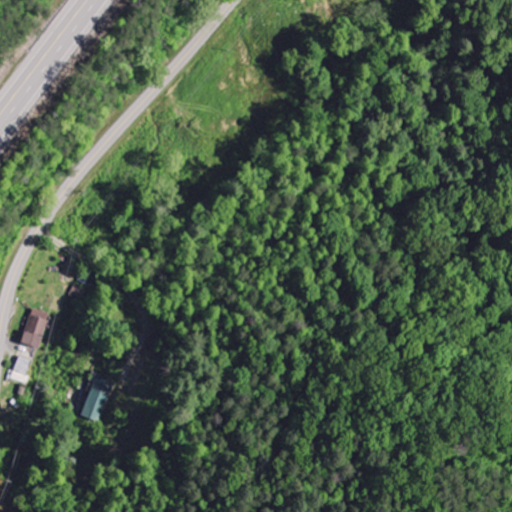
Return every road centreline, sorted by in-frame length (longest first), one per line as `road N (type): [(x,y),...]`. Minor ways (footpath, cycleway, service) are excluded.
road 1 (tertiary): [(235,0),(41,228),(15,277),(0,340)]
road 2 (trunk): [(88,0),(0,114)]
